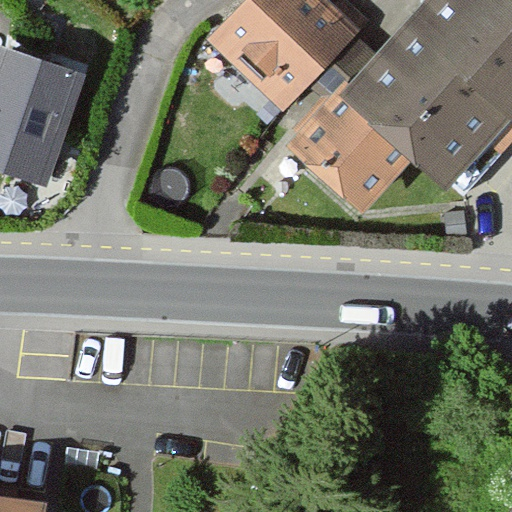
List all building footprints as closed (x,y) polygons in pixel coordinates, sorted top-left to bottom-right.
[(281,107),(357,31),(325,0),(248,0),(211,38),(281,107)] [(511,113),(511,0),(422,0),(407,17),(511,113)] [(444,185),(511,113),(407,17),(347,81),(345,79),(288,141),(362,209),(412,156),(444,185)] [(2,45),(0,48),(0,164),(44,180),(82,73),(2,45)] [(40,511),(43,495),(0,491),(0,511),(40,511)]
